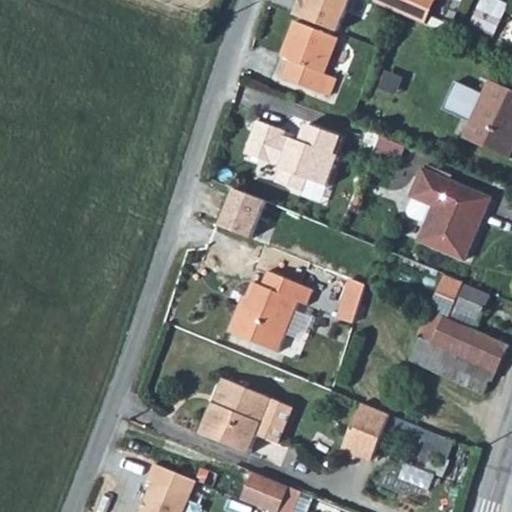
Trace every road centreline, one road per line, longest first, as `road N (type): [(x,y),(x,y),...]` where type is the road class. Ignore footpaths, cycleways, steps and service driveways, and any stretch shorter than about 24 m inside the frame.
road 1 (residential): [(71,511),(145,317),(246,0)]
road 2 (unknown): [(511,430),(444,401),(402,371),(331,290),(171,232)]
